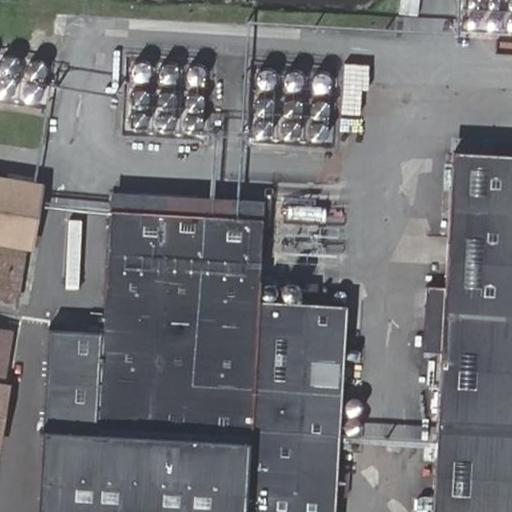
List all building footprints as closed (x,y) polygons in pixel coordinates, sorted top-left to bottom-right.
[(511,0),(462,0),(460,30),(511,33),(511,0)] [(128,130),(171,131),(172,94),(151,94),(151,93),(128,92),(128,130)] [(511,511),(511,155),(453,152),(431,511),(511,511)] [(41,183),(0,176),(0,298),(13,302),(23,249),(30,250),(41,183)] [(112,191),(110,210),(260,220),(262,201),(112,191)] [(260,220),(110,210),(102,333),(96,428),(249,435),(256,299),(260,220)] [(334,493),(344,304),(256,299),(249,435),(246,488),(334,493)] [(0,446),(9,385),(0,382),(9,332),(0,330),(0,446)] [(96,428),(102,333),(58,331),(52,425),(96,428)] [(96,428),(52,425),(47,511),(244,511),(246,488),(249,435),(96,428)] [(432,446),(434,429),(400,426),(398,443),(432,446)] [(332,511),(334,493),(246,488),(244,511),(332,511)]
